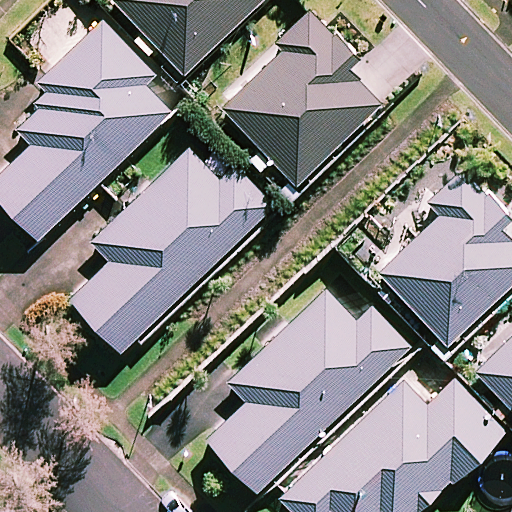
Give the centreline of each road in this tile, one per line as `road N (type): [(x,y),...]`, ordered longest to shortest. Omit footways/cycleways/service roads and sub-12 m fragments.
road 1 (residential): [(0,393),(117,511)]
road 2 (residential): [(419,0),(511,94)]
